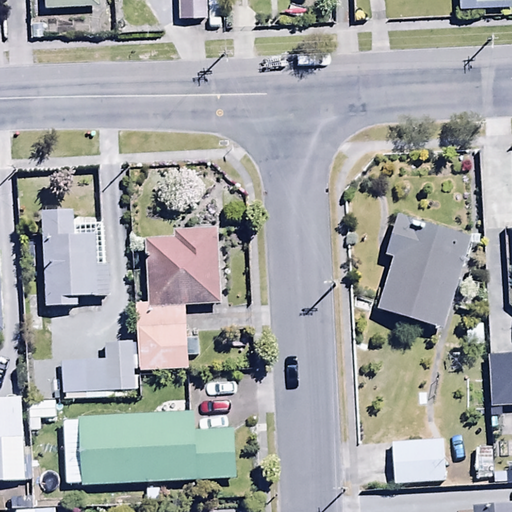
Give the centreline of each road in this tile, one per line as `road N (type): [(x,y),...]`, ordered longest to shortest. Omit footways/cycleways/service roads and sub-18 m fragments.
road 1 (residential): [(294,98),(309,511)]
road 2 (tertiary): [(0,103),(294,98)]
road 3 (tertiary): [(294,98),(511,85)]
